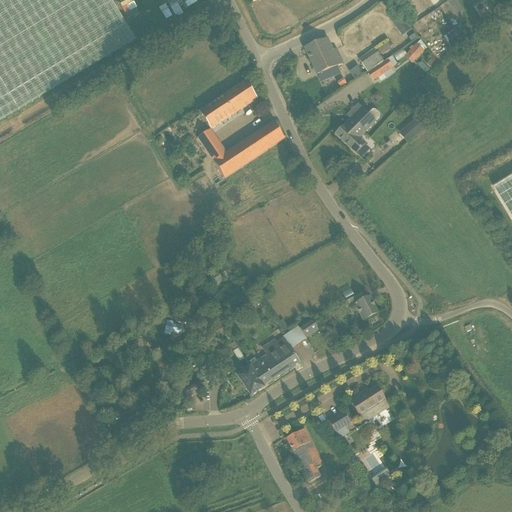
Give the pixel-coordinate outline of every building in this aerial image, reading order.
[(0,0),(0,121),(135,40),(111,0),(0,0)] [(132,0),(125,0),(119,3),(126,17),(138,12),(132,0)] [(163,0),(160,0),(156,3),(159,8),(165,4),(163,0)] [(447,3),(440,7),(449,22),(456,17),(447,3)] [(213,16),(210,10),(209,8),(204,11),(209,18),(213,16)] [(396,11),(391,15),(405,34),(410,30),(396,11)] [(443,37),(451,48),(465,38),(457,27),(443,37)] [(327,39),(304,48),(317,75),(342,63),(336,49),(332,51),(327,39)] [(424,51),(417,44),(413,47),(411,50),(410,51),(417,58),(424,51)] [(375,48),(358,59),(367,73),(384,62),(375,48)] [(393,68),(392,67),(397,64),(392,56),(384,62),(367,73),(373,82),(393,68)] [(436,64),(431,60),(426,64),(431,69),(436,64)] [(287,68),(283,65),(279,71),(283,74),(287,68)] [(354,79),(361,73),(357,67),(349,72),(354,79)] [(210,130),(197,139),(207,154),(225,180),(284,140),(284,139),(273,123),(226,154),(211,130),(257,99),(253,93),(252,91),(254,90),(254,89),(253,90),(252,88),(253,88),(252,88),(250,89),(245,81),(199,113),(210,130)] [(376,122),(375,122),(380,117),(380,114),(375,109),(372,110),(368,114),(357,104),(347,115),(350,118),(365,133),(376,122)] [(355,154),(365,144),(359,138),(365,133),(350,118),(334,135),(355,154)] [(399,135),(408,144),(427,128),(418,118),(399,135)] [(511,177),(494,189),(511,218),(511,177)] [(240,294),(237,290),(236,288),(231,291),(234,298),(240,294)] [(362,293),(346,301),(350,308),(354,305),(363,321),(378,313),(369,297),(365,299),(362,293)] [(247,306),(251,312),(257,307),(250,296),(241,302),(245,308),(247,306)] [(215,324),(211,326),(218,337),(220,336),(221,337),(224,335),(223,334),(227,332),(220,321),(219,321),(217,319),(214,321),(215,324)] [(311,320),(299,328),(306,339),(318,331),(311,320)] [(166,323),(164,335),(170,336),(171,334),(181,336),(183,326),(172,324),(173,322),(171,321),(166,321),(166,323)] [(288,329),(284,322),(278,326),(283,333),(288,329)] [(252,365),(250,367),(264,388),(300,364),(286,343),(287,342),(284,337),(282,339),(276,343),(275,341),(275,340),(262,348),(262,349),(267,355),(257,362),(255,359),(250,362),(252,365)] [(141,339),(126,345),(129,355),(130,357),(146,351),(141,339)] [(238,348),(235,342),(230,345),(234,352),(238,348)] [(236,376),(250,397),(264,388),(250,367),(236,376)] [(204,378),(182,390),(187,399),(208,387),(204,378)] [(389,407),(385,401),(376,387),(369,392),(368,390),(350,401),(363,423),(389,407)] [(132,391),(128,393),(131,398),(138,396),(135,389),(131,390),(132,391)] [(176,407),(181,403),(177,397),(172,400),(176,407)] [(343,411),(328,421),(335,433),(351,424),(343,411)] [(286,439),(309,483),(320,477),(316,469),(322,466),(304,430),(286,439)] [(357,455),(352,458),(356,464),(361,461),(357,455)] [(374,475),(369,479),(375,487),(379,484),(374,475)]
